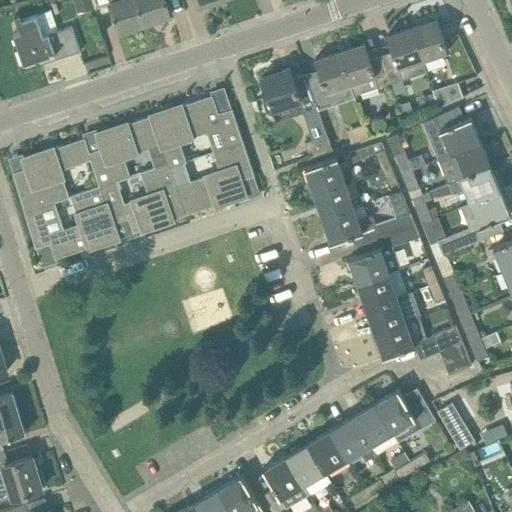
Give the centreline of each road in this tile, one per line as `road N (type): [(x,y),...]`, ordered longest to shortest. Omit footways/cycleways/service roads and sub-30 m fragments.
road 1 (residential): [(340,394),(272,213),(16,291)]
road 2 (residential): [(0,119),(372,0)]
road 3 (residential): [(112,511),(64,438),(16,291)]
road 4 (residential): [(133,511),(340,394)]
